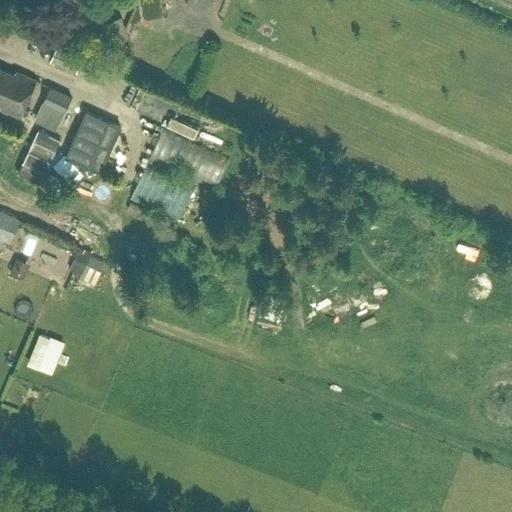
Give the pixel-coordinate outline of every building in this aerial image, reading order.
[(77,72),(83,58),(57,47),(51,61),(77,72)] [(14,72),(0,66),(0,102),(0,103),(0,102),(0,106),(21,116),(37,79),(17,70),(14,72)] [(65,113),(73,96),(51,85),(43,102),(65,113)] [(66,154),(100,170),(120,125),(86,110),(66,154)] [(38,129),(19,172),(40,182),(60,139),(38,129)] [(0,237),(11,242),(21,219),(0,209),(0,237)] [(82,270),(91,252),(80,246),(71,265),(82,270)] [(96,259),(90,274),(101,279),(107,264),(96,259)]
